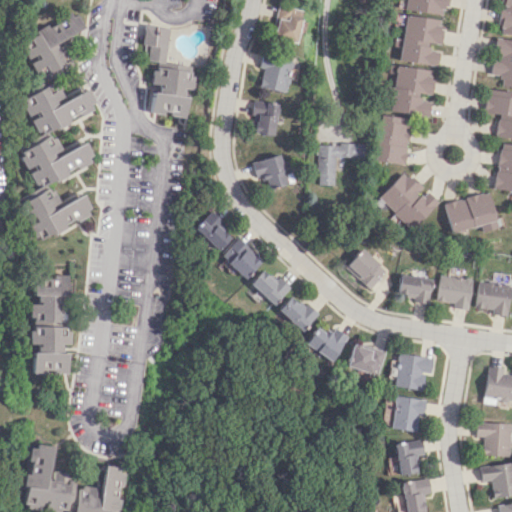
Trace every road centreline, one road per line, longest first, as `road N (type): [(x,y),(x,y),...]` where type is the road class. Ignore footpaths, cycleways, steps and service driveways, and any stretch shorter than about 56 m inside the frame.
road 1 (residential): [(106,0),(99,60),(125,124),(90,400),(91,423),(109,433),(128,417),(163,166),(158,133),(142,124),(121,69),(121,0)]
road 2 (residential): [(250,0),(231,64),(220,154),(245,211),(365,315),(511,341)]
road 3 (residential): [(462,335),(447,439),(460,511)]
road 4 (residential): [(473,0),(452,134)]
